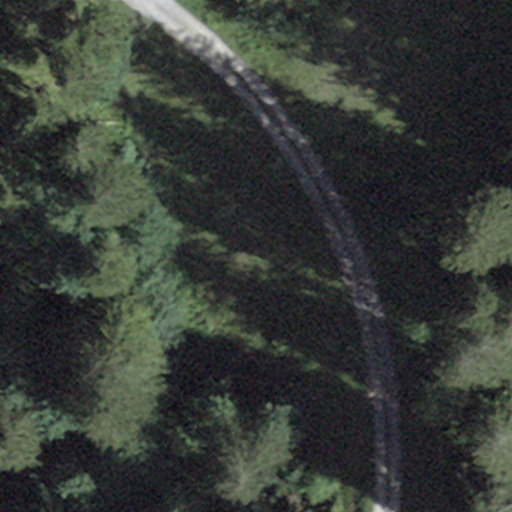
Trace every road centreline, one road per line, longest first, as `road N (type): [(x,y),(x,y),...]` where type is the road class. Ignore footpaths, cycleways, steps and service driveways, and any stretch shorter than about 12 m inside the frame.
road 1 (track): [(357,511),(367,317),(289,142),(136,0)]
road 2 (track): [(484,511),(511,362)]
